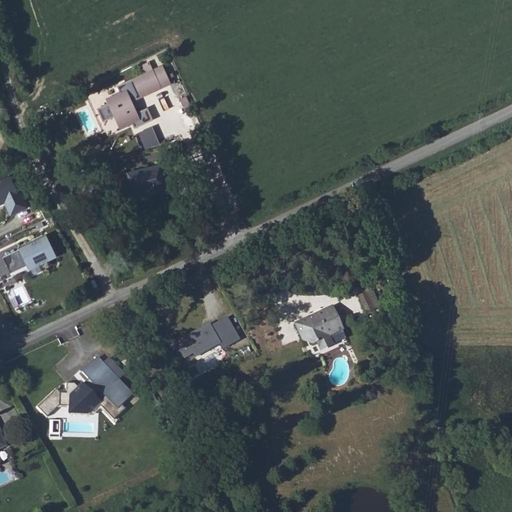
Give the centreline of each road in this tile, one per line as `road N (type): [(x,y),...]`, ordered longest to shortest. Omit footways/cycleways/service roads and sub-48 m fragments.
road 1 (unclassified): [(511,110),(0,358)]
road 2 (track): [(0,81),(24,148),(79,240),(133,295),(235,511)]
